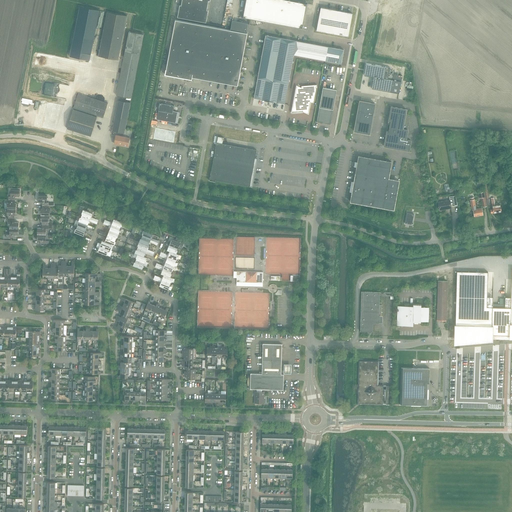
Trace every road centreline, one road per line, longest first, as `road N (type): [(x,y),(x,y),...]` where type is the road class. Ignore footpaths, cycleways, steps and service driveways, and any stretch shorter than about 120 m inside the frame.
road 1 (unclassified): [(316,220),(409,243),(511,230)]
road 2 (unclassified): [(125,173),(194,202),(316,220)]
road 3 (residential): [(178,415),(176,303),(144,288),(146,278)]
road 4 (residential): [(337,142),(364,14),(343,0)]
road 5 (residential): [(446,353),(434,341),(310,343)]
road 6 (unclassified): [(125,173),(57,143),(0,136)]
road 7 (unclassified): [(207,117),(332,141)]
road 8 (tertiary): [(325,424),(449,424)]
road 9 (residential): [(310,343),(316,220)]
